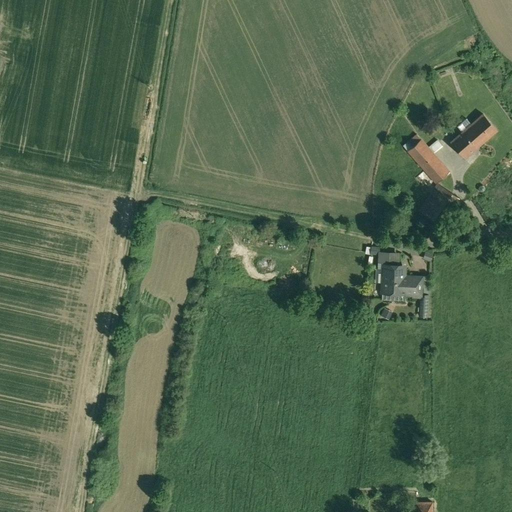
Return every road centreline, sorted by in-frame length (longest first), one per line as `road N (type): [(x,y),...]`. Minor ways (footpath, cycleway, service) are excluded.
road 1 (track): [(170,0),(82,511)]
road 2 (track): [(136,188),(375,240)]
road 3 (residential): [(375,240),(426,249),(511,236)]
